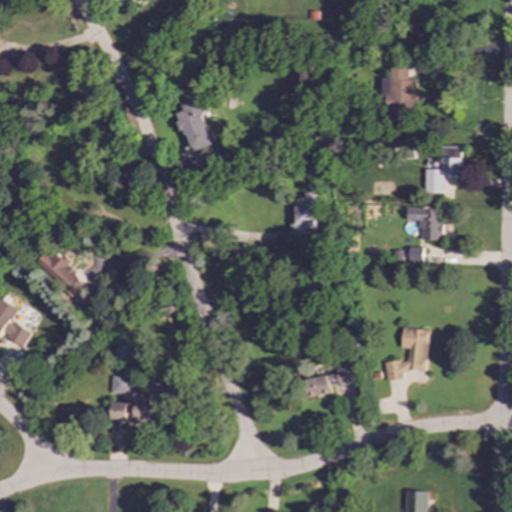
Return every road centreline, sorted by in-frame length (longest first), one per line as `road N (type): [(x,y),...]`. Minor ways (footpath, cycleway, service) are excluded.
road 1 (residential): [(511,423),(390,436),(276,472),(61,473),(0,492)]
road 2 (residential): [(76,0),(153,153),(246,432),(252,475)]
road 3 (residential): [(511,27),(498,511)]
